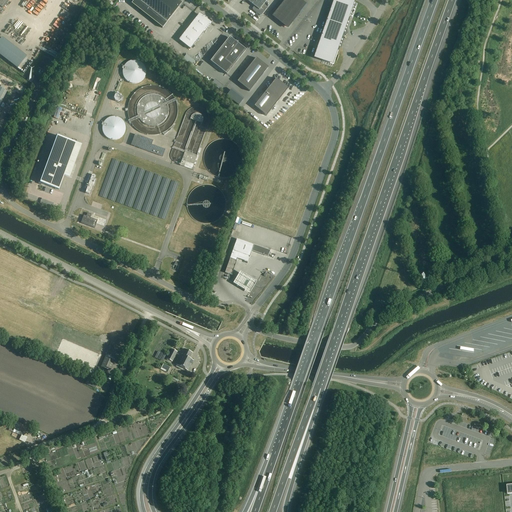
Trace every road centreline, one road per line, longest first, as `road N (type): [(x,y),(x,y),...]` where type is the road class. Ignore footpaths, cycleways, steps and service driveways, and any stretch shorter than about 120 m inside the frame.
road 1 (motorway): [(433,0),(274,454)]
road 2 (motorway): [(316,388),(454,0)]
road 3 (unclassified): [(253,310),(233,301),(207,305),(23,211),(0,179)]
road 4 (tertiary): [(253,310),(288,265),(333,141),(332,108),(320,91)]
road 5 (unclassified): [(149,310),(99,423),(33,447)]
road 6 (unclassified): [(342,346),(355,344),(386,313),(511,259)]
road 7 (motorway): [(215,361),(145,473),(144,511)]
road 8 (tertiary): [(0,232),(149,310)]
road 9 (motorway): [(153,511),(155,467),(225,368)]
road 10 (tertiary): [(320,91),(205,0)]
road 11 (motorway): [(272,511),(316,388)]
road 12 (motorway): [(284,511),(316,388)]
